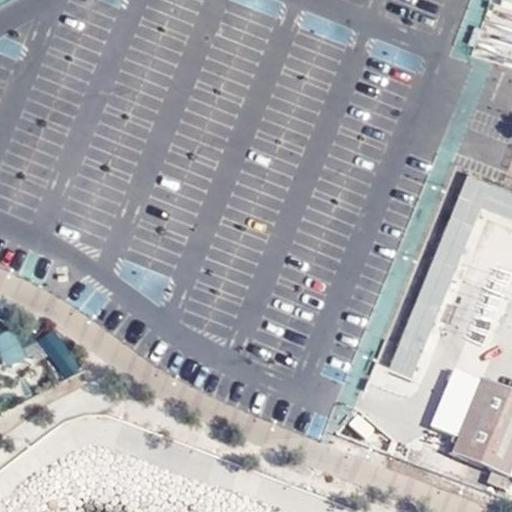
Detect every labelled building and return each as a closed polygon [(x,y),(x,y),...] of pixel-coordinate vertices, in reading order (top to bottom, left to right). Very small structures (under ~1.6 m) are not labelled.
[(511,215),(511,189),(469,172),(389,366),(413,377),(485,204),(511,215)] [(483,293),(463,335),(481,343),(501,302),(483,293)] [(0,331),(0,350),(7,364),(26,355),(11,326),(0,331)] [(34,354),(43,349),(37,336),(24,343),(28,351),(32,349),(34,354)] [(511,392),(485,381),(473,411),(456,454),(511,477),(511,476),(511,392)] [(465,408),(441,397),(429,426),(453,436),(465,408)] [(487,482),(501,488),(506,480),(492,474),(487,482)]
